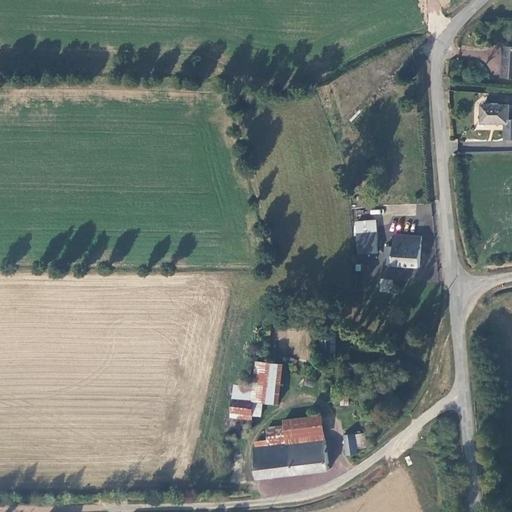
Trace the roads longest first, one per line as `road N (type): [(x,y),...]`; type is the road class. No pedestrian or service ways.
road 1 (unclassified): [(463,389),(355,472),(317,490),(117,507)]
road 2 (unclassified): [(456,282),(438,64),(446,35),(477,0)]
road 3 (unclassified): [(477,511),(463,389)]
